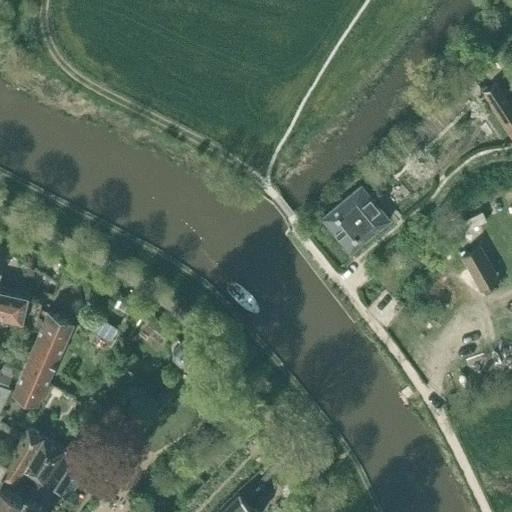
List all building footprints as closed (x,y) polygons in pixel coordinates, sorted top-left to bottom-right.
[(482,60),(475,65),(461,74),(476,96),(484,91),(511,135),(511,103),(498,81),(496,82),(486,65),(482,60)] [(381,172),(372,161),(364,168),(373,178),(381,172)] [(351,253),(392,219),(382,206),(386,202),(375,189),(370,193),(362,183),(321,216),(351,253)] [(464,238),(466,221),(450,220),(448,237),(464,238)] [(480,245),(462,255),(482,290),(500,279),(480,245)] [(29,295),(0,287),(0,313),(23,319),(29,295)] [(14,391),(39,401),(47,383),(74,321),(49,311),(14,391)] [(90,329),(110,341),(119,327),(99,314),(90,329)] [(195,347),(188,340),(182,340),(175,346),(174,354),(182,361),(188,361),(195,354),(195,347)] [(505,358),(472,369),(476,381),(509,369),(505,358)] [(467,371),(451,376),(457,394),(474,389),(467,371)] [(52,385),(47,383),(39,401),(43,403),(52,385)] [(0,384),(0,412),(12,388),(0,384)] [(0,433),(19,442),(25,433),(1,421),(0,423),(0,433)] [(19,442),(8,459),(2,469),(5,472),(4,473),(16,480),(21,471),(26,474),(34,479),(35,478),(37,479),(38,480),(39,477),(36,475),(39,470),(42,473),(60,444),(30,425),(28,428),(25,433),(19,442)] [(141,450),(128,440),(115,457),(128,467),(141,450)] [(27,496),(32,499),(34,501),(45,484),(61,494),(85,459),(60,444),(42,473),(39,470),(36,475),(39,477),(38,480),(37,479),(27,496)] [(2,469),(8,459),(0,453),(0,480),(4,473),(5,472),(2,469)] [(101,471),(110,477),(119,465),(110,457),(101,471)] [(0,489),(0,511),(14,511),(23,498),(2,485),(0,489)] [(218,511),(257,511),(241,491),(218,511)] [(34,501),(32,499),(27,496),(16,511),(47,511),(49,510),(34,501)]
